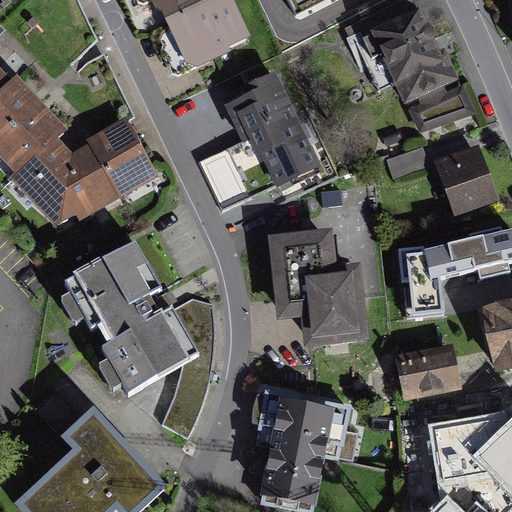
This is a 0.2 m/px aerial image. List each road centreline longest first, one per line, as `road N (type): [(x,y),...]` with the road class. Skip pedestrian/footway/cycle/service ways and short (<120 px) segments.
road 1 (residential): [(186,511),(230,397),(238,306),(230,261),(107,0)]
road 2 (residential): [(459,0),(511,123)]
